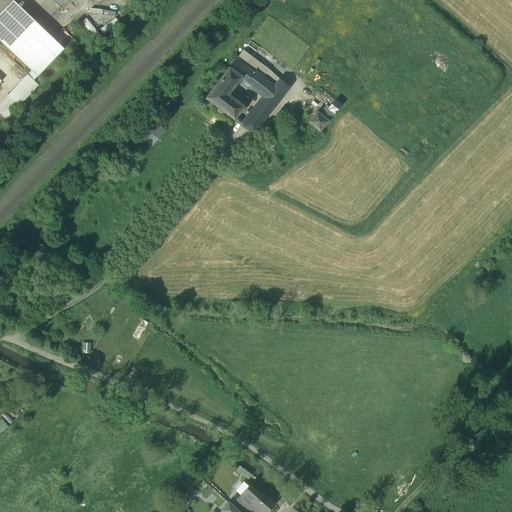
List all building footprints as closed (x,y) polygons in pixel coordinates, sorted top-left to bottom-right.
[(52,0),(63,9),(71,0),(52,0)] [(58,54),(7,6),(0,13),(0,40),(31,70),(37,76),(58,54)] [(248,45),(256,51),(259,48),(250,42),(248,45)] [(268,69),(243,50),(236,60),(253,73),(254,71),(274,86),(280,79),(268,69)] [(253,73),(236,60),(230,67),(242,76),(240,78),(247,83),(253,73)] [(229,67),(206,98),(219,108),(217,110),(221,112),(222,110),(234,119),(235,119),(248,102),(232,90),(240,78),(242,76),(230,67),(229,67)] [(37,76),(31,70),(27,75),(33,80),(37,76)] [(274,86),(254,71),(253,73),(247,83),(266,97),(274,86)] [(27,75),(8,95),(18,105),(37,84),(33,80),(27,75)] [(256,109),(244,126),(253,133),(289,86),(280,79),(274,86),(266,97),(256,109)] [(8,95),(0,103),(0,115),(4,119),(18,105),(8,95)] [(330,108),(329,109),(335,113),(341,106),(336,101),(330,108)] [(244,126),(256,109),(248,102),(235,119),(244,126)] [(308,105),(301,113),(306,116),(312,108),(308,105)] [(327,106),(320,114),(328,121),(335,113),(329,109),(330,108),(327,106)] [(320,114),(317,111),(309,121),(320,131),(323,126),(324,126),(328,121),(320,114)] [(164,131),(153,122),(139,138),(150,147),(157,139),(164,131)] [(259,493),(259,494),(250,486),(240,496),(246,501),(258,511),(266,511),(273,504),(265,496),(264,497),(259,493)] [(246,501),(240,496),(237,500),(243,506),(246,501)] [(258,511),(246,501),(243,506),(249,511),(258,511)] [(240,511),(229,502),(222,510),(223,511),(240,511)]
